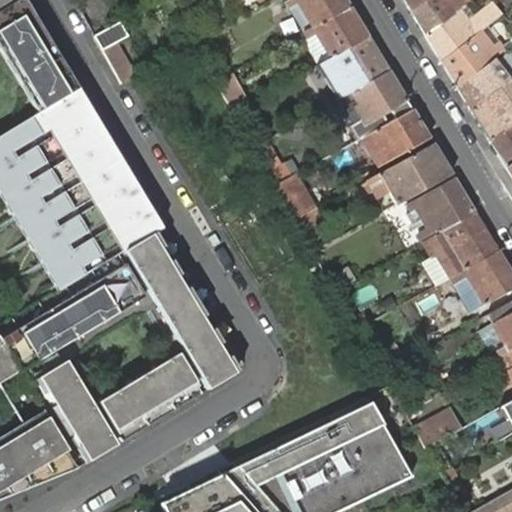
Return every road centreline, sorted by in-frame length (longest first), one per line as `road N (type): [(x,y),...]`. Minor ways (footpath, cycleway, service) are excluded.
road 1 (residential): [(47,0),(261,357),(253,383),(43,511)]
road 2 (residential): [(511,227),(374,0)]
